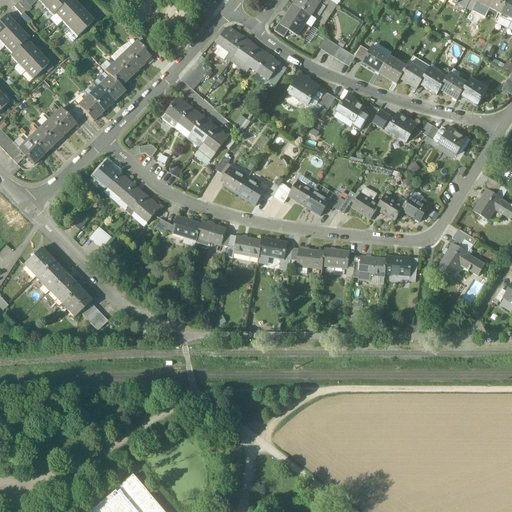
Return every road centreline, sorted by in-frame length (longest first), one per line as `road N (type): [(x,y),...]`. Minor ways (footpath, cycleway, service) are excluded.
road 1 (residential): [(503,128),(429,243),(236,219),(178,200),(103,141)]
road 2 (residential): [(503,128),(340,81),(258,33)]
road 3 (residential): [(30,210),(130,312),(180,336)]
road 4 (residential): [(228,10),(103,141)]
